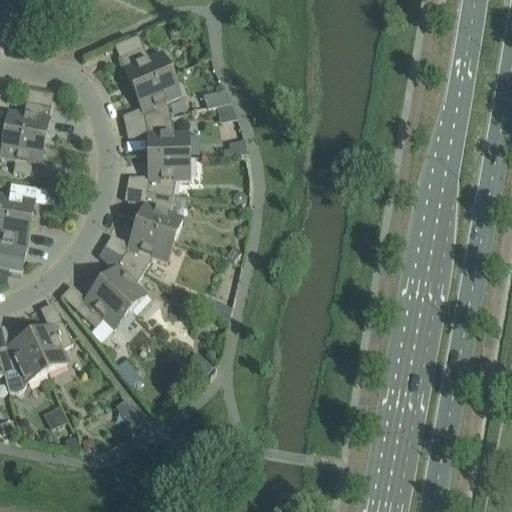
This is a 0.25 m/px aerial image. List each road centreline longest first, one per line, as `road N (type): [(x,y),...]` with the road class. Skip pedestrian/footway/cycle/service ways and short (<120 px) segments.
road 1 (tertiary): [(474,0),(383,511)]
road 2 (tertiary): [(429,511),(511,70)]
road 3 (residential): [(0,309),(64,271),(89,237),(109,160),(88,92),(66,78),(0,66)]
